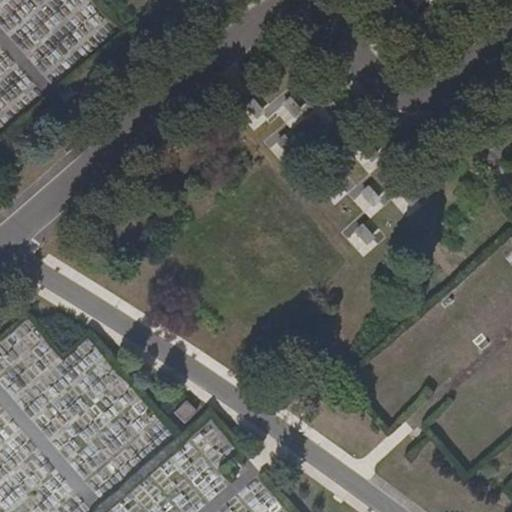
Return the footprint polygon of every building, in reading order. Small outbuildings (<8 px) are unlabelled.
[(324,90),(318,96),(328,108),(334,102),(324,90)] [(286,91),(280,96),(291,108),(296,103),(286,91)] [(248,92),(242,97),(253,109),(259,104),(248,92)] [(334,128),(328,133),(338,145),(344,140),(334,128)] [(281,129),(275,134),(285,146),(291,141),(281,129)] [(328,166),(322,171),(332,183),(338,178),(328,166)] [(364,180),(359,185),(369,197),(375,192),(364,180)] [(347,237),(359,252),(377,237),(366,223),(347,237)] [(191,389),(174,393),(178,408),(195,404),(191,389)]
